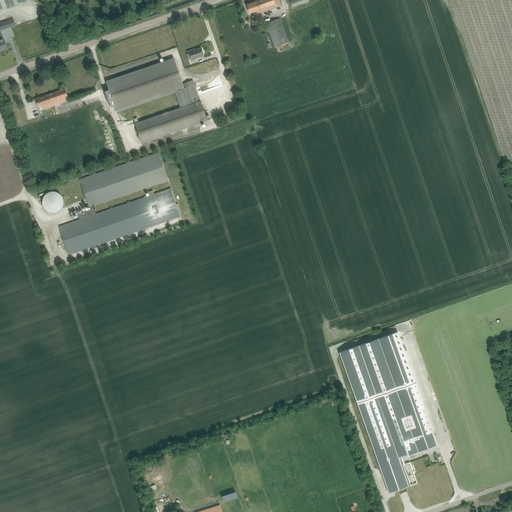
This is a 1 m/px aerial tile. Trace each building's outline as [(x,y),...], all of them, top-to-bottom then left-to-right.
[(281,6),(278,0),(260,0),(247,5),(249,13),(255,10),(257,14),(281,6)] [(274,47),(276,46),(277,48),(287,44),(287,43),(288,42),(280,18),(266,23),(266,25),(274,47)] [(0,23),(0,30),(15,25),(13,19),(0,23)] [(193,52),(192,50),(187,52),(190,59),(194,58),(194,59),(204,56),(201,48),(195,50),(196,51),(193,52)] [(111,80),(106,82),(109,90),(105,92),(109,104),(113,103),(116,111),(175,91),(180,107),(190,103),(185,88),(184,88),(174,59),(116,78),(115,76),(110,78),(111,80)] [(134,119),(136,124),(143,144),(207,121),(200,101),(193,81),(183,84),(185,88),(190,103),(190,105),(139,123),(137,118),(134,119)] [(35,99),(38,107),(46,105),(47,108),(69,100),(67,93),(65,89),(35,99)] [(90,207),(90,209),(78,213),(78,215),(80,219),(59,227),(67,249),(69,255),(180,216),(171,188),(154,194),(153,190),(148,191),(150,196),(147,197),(146,195),(144,196),(144,197),(130,202),(129,201),(127,202),(127,203),(113,208),(112,207),(110,208),(110,209),(96,214),(93,206),(168,180),(159,152),(80,179),(89,207),(90,207)] [(62,191),(44,193),(46,212),(64,210),(62,191)] [(389,493),(394,491),(398,490),(406,487),(409,486),(401,465),(399,459),(401,458),(403,458),(438,445),(398,332),(339,352),(357,404),(380,467),(389,493)]
